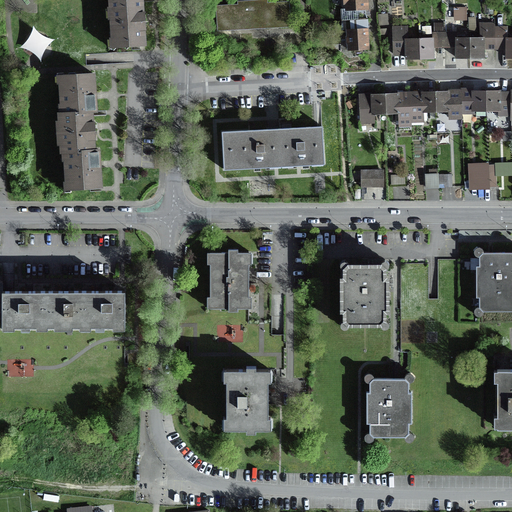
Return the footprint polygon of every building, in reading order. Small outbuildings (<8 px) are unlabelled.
[(146,16),(145,16),(144,2),(147,1),(147,0),(110,0),(111,2),(108,3),(108,10),(107,10),(107,24),(109,24),(110,42),(109,42),(109,52),(147,51),(146,30),(147,30),(146,21),(146,16)] [(342,10),(342,21),(346,20),(366,19),(366,16),(365,16),(365,9),(364,0),(343,0),(344,1),(345,3),(345,10),(342,10)] [(482,0),(484,15),(493,15),(491,0),(482,0)] [(217,32),(289,28),(288,3),(266,4),(266,1),(238,3),(238,6),(216,7),(217,32)] [(455,19),(466,19),(466,11),(455,11),(455,19)] [(366,23),(366,19),(346,20),(347,37),(346,37),(346,39),(346,42),(347,44),(348,50),(354,50),(354,56),(362,55),(361,50),(368,49),(367,29),(363,30),(363,23),(366,23)] [(511,38),(506,39),(500,39),(500,33),(494,33),(493,24),(484,24),(485,33),(482,33),(482,38),(469,38),(456,39),(456,40),(453,40),(453,33),(444,33),(434,33),(435,40),(432,40),(432,39),(419,39),(406,40),(406,28),(393,29),(393,36),(393,55),(406,55),(406,60),(419,59),(432,59),(432,47),(437,47),(444,47),(452,47),(456,47),(456,58),(469,58),(482,58),(482,46),(486,46),(494,46),(502,46),(506,47),(506,59),(511,58),(511,38)] [(71,188),(101,186),(100,164),(99,149),(94,149),(94,139),(96,139),(95,131),(95,122),(92,122),(92,111),(96,111),(95,95),(94,74),(63,76),(64,83),(60,83),(62,102),(65,101),(66,112),(59,113),(59,121),(62,121),(63,143),(61,143),(61,152),(68,152),(69,162),(66,162),(67,182),(70,181),(71,188)] [(472,92),(472,89),(470,89),(460,89),(460,90),(462,90),(462,115),(463,115),(474,116),(474,113),(471,113),(472,92)] [(462,90),(460,90),(450,90),(449,90),(449,93),(450,93),(450,115),(449,115),(449,121),(463,121),(463,115),(462,115),(462,90)] [(501,114),(501,93),(500,93),(472,92),(471,113),(474,113),(476,113),(476,119),(486,119),(486,113),(498,114),(501,114)] [(511,117),(511,92),(501,92),(501,93),(501,114),(498,114),(498,117),(511,117)] [(421,114),(421,93),(420,93),(399,93),(399,95),(400,95),(400,116),(398,116),(398,128),(412,128),(412,124),(424,124),(424,114),(421,114)] [(450,93),(449,93),(421,93),(421,114),(424,114),(449,115),(450,115),(450,93)] [(371,116),(371,95),(370,95),(368,95),(359,94),(359,125),(375,125),(375,116),(371,116)] [(400,95),(399,95),(371,95),(371,116),(375,116),(398,116),(400,116),(400,95)] [(346,103),(350,110),(355,107),(351,101),(346,103)] [(221,131),(223,170),(325,164),(323,126),(287,128),(269,129),(221,131)] [(503,133),(503,142),(511,141),(511,132),(503,133)] [(490,191),(490,188),(489,165),(489,164),(468,165),(469,191),(490,191)] [(490,188),(497,187),(497,178),(502,178),(501,165),(489,165),(490,188)] [(361,189),(384,188),(384,170),(360,170),(361,189)] [(425,190),(439,190),(439,185),(439,174),(425,175),(425,190)] [(444,188),(452,188),(452,174),(439,174),(439,185),(440,185),(440,186),(444,186),(444,188)] [(391,186),(405,185),(405,175),(391,176),(391,186)] [(238,308),(249,308),(249,253),(238,253),(238,249),(228,249),(228,253),(210,253),(210,308),(228,308),(228,311),(238,311),(238,308)] [(511,252),(484,252),(479,256),(480,266),(476,266),(476,298),(479,298),(479,307),(483,311),(511,310),(511,252)] [(387,314),(390,314),(390,278),(387,278),(387,270),(388,269),(389,267),(389,265),(389,264),(387,262),(385,261),(382,262),(381,263),(381,264),(348,264),(348,263),(346,262),(345,262),(342,262),(341,264),(340,266),(340,267),(341,269),(343,269),(343,278),(340,278),(340,314),(343,314),(343,322),(341,323),(340,325),(341,328),(342,329),(343,330),(345,330),(348,329),(349,327),(381,327),(381,329),(383,329),(386,329),(389,326),(389,324),(388,322),(386,322),(387,314)] [(101,292),(79,292),(63,292),(47,292),(24,292),(1,292),(1,318),(1,327),(14,327),(35,327),(35,326),(47,326),(47,327),(53,327),(53,326),(72,326),(72,327),(79,327),(79,326),(90,326),(90,327),(112,327),(112,326),(124,326),(124,292),(101,292)] [(256,429),(269,429),(268,369),(256,369),(256,367),(246,367),(246,370),(226,370),(227,428),(246,428),(246,431),(256,431),(256,429)] [(511,369),(497,369),(497,427),(511,427),(511,369)] [(409,383),(404,378),(374,378),(369,383),(369,391),(366,391),(366,424),(369,425),(369,433),(374,438),(404,438),(409,433),(409,424),(412,424),(412,391),(409,392),(409,383)]
